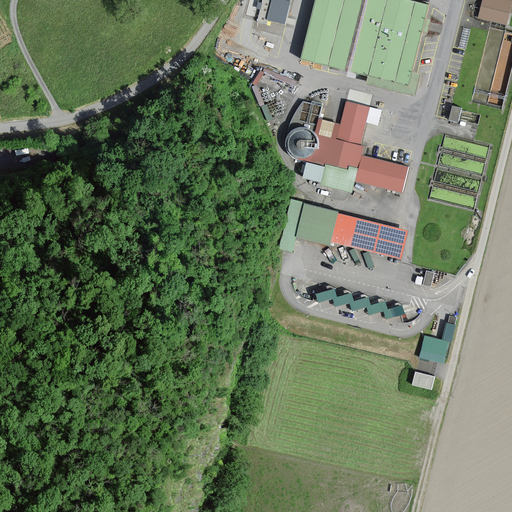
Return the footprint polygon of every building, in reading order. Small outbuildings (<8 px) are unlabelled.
[(262,0),(258,22),(268,24),(269,19),(273,0),(262,0)] [(291,0),(289,0),(273,0),(269,19),(286,23),(291,0)] [(429,4),(412,0),(318,0),(304,57),(371,73),(369,82),(417,94),(422,73),(413,71),(429,4)] [(511,19),(511,0),(482,0),(479,17),(511,25),(511,19)] [(298,121),(317,121),(318,102),(299,101),(298,121)] [(342,123),(321,119),(317,134),(318,136),(319,138),(320,140),(320,143),(320,145),(319,147),(318,149),(317,151),(315,153),(314,155),(313,155),(312,162),(307,161),(304,177),(323,181),(323,185),(353,191),(356,180),(402,189),(407,165),(363,156),(365,146),(361,145),(366,122),(379,124),(382,110),(347,102),(342,123)] [(460,120),(464,105),(454,103),(450,117),(460,120)] [(401,261),(409,229),(306,204),(298,236),(374,254),(401,261)] [(337,288),(335,289),(318,293),(320,300),(334,296),(337,306),(353,302),(355,309),(368,305),(370,314),(386,309),(388,318),(406,313),(403,305),(390,308),(388,301),(374,305),(371,296),(357,300),(354,292),(339,296),(337,288)] [(445,363),(456,325),(447,323),(443,339),(426,335),(421,357),(445,363)] [(417,370),(414,383),(434,387),(437,374),(417,370)]
